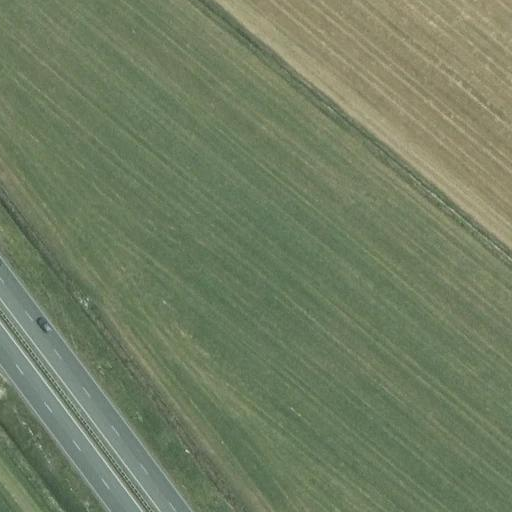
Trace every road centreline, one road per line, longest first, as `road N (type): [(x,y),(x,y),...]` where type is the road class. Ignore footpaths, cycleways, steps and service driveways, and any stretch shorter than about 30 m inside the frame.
road 1 (trunk): [(175,511),(0,279)]
road 2 (trunk): [(0,345),(125,511)]
